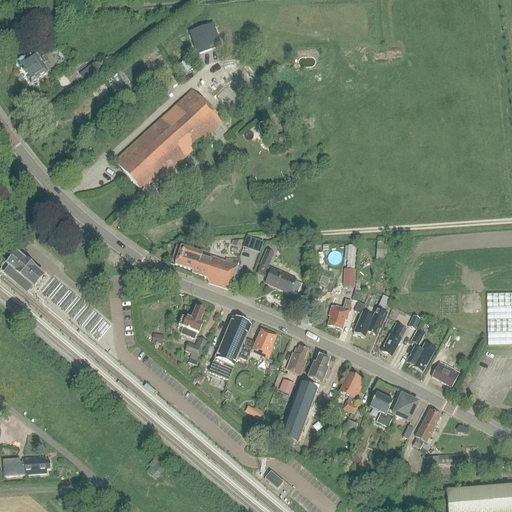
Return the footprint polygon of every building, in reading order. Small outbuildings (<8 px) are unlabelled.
[(210,23),(187,31),(194,55),(218,47),(210,23)] [(276,76),(294,59),(282,46),(264,63),(276,76)] [(38,81),(53,71),(48,64),(46,66),(42,60),(45,58),(41,52),(26,62),(25,60),(16,65),(31,88),(39,83),(38,81)] [(174,71),(178,77),(180,80),(196,67),(190,59),(174,71)] [(234,118),(273,79),(261,67),(257,71),(248,62),(234,75),(241,82),(220,104),(234,118)] [(79,76),(86,85),(101,74),(98,70),(100,68),(97,63),(95,65),(94,65),(79,76)] [(161,181),(222,125),(192,92),(114,163),(141,192),(150,184),(152,186),(159,179),(161,181)] [(376,260),(387,261),(389,243),(377,242),(376,260)] [(345,248),(344,255),(348,256),(348,260),(347,269),(354,270),(356,248),(348,247),(348,248),(345,248)] [(230,291),(238,266),(202,254),(202,255),(181,248),(175,266),(192,272),(192,274),(206,279),(209,284),(230,291)] [(266,251),(260,266),(268,270),(270,271),(266,280),(265,283),(267,284),(291,295),(292,294),(299,296),(303,285),(297,283),(298,281),(271,269),(269,268),(274,255),(266,251)] [(8,267),(33,289),(42,278),(16,257),(8,267)] [(344,271),(343,288),(354,289),(355,271),(344,271)] [(352,301),(357,303),(360,292),(355,290),(354,293),(350,291),(348,298),(352,299),(352,301)] [(487,347),(511,346),(511,295),(486,296),(487,347)] [(349,312),(352,303),(347,301),(343,309),(336,307),(336,309),(332,308),(330,315),(331,318),(328,326),(341,331),(346,319),(347,319),(350,312),(349,312)] [(381,302),(378,307),(384,310),(386,304),(381,302)] [(359,304),(356,312),(362,314),(363,312),(364,310),(365,307),(359,304)] [(199,324),(204,312),(196,309),(191,321),(187,319),(186,320),(181,318),(178,326),(184,328),(182,334),(196,340),(202,325),(199,324)] [(363,315),(354,336),(365,340),(368,332),(376,336),(381,325),(382,326),(388,314),(379,310),(375,318),(374,320),(363,315)] [(105,334),(110,327),(97,317),(92,324),(105,334)] [(414,331),(419,320),(413,317),(408,328),(414,331)] [(251,328),(248,326),(233,320),(209,374),(227,382),(251,328)] [(393,358),(402,340),(400,339),(402,336),(400,335),(404,328),(397,324),(382,352),(393,358)] [(271,349),(275,339),(261,332),(256,345),(248,342),(240,360),(248,363),(252,353),(269,361),(274,350),(271,349)] [(410,343),(418,347),(424,336),(416,332),(410,343)] [(162,345),(162,337),(152,336),(151,344),(162,345)] [(200,360),(207,343),(198,340),(195,348),(188,345),(184,353),(200,360)] [(425,345),(422,350),(421,351),(415,348),(407,363),(414,366),(413,367),(423,373),(433,355),(435,350),(425,345)] [(304,363),(308,352),(300,348),(298,352),(297,351),(296,354),(294,353),(287,372),(300,377),(305,363),(304,363)] [(449,359),(461,366),(465,360),(453,353),(449,359)] [(326,369),(330,361),(319,356),(315,365),(314,364),(307,378),(322,385),(329,370),(326,369)] [(452,389),(460,374),(440,363),(432,377),(452,389)] [(359,388),(362,381),(349,375),(340,394),(348,398),(346,403),(345,402),(342,409),(353,415),(356,407),(352,405),(354,401),(356,402),(362,389),(359,388)] [(293,385),(283,381),(278,392),(283,394),(289,396),(293,385)] [(318,391),(300,384),(286,426),(274,421),(271,430),(282,435),(281,439),(298,445),(318,391)] [(227,392),(224,397),(228,400),(229,399),(232,401),(234,397),(232,396),(232,395),(227,392)] [(388,429),(393,417),(387,414),(393,402),(376,394),(369,410),(379,414),(375,423),(388,429)] [(407,422),(416,404),(403,397),(393,416),(407,422)] [(245,413),(259,421),(263,413),(255,408),(253,411),(248,407),(245,413)] [(428,439),(441,417),(431,411),(415,438),(417,439),(411,450),(418,454),(419,452),(420,451),(424,443),(425,444),(428,439)] [(357,426),(348,422),(343,435),(353,439),(357,426)] [(408,427),(403,438),(408,441),(413,430),(408,427)] [(420,451),(419,452),(424,457),(432,442),(428,439),(425,444),(424,443),(420,451)] [(455,456),(443,456),(443,465),(455,464),(455,456)] [(151,467),(160,475),(165,469),(164,468),(161,465),(163,462),(159,458),(158,459),(156,461),(151,467)] [(20,460),(3,461),(4,478),(24,476),(23,463),(20,464),(20,460)] [(23,461),(23,463),(24,476),(45,475),(45,471),(49,471),(49,461),(45,462),(45,460),(23,461)] [(146,473),(155,481),(160,475),(151,467),(146,473)] [(270,473),(264,480),(277,491),(283,484),(270,473)] [(446,511),(511,511),(511,488),(445,494),(446,511)]
